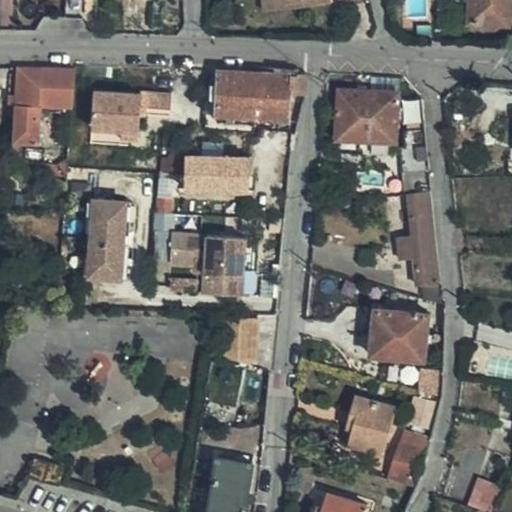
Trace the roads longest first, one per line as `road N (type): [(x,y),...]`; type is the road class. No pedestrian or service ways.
road 1 (residential): [(317,52),(276,511)]
road 2 (residential): [(432,59),(458,315),(451,399),(422,498)]
road 3 (residential): [(0,44),(317,52)]
